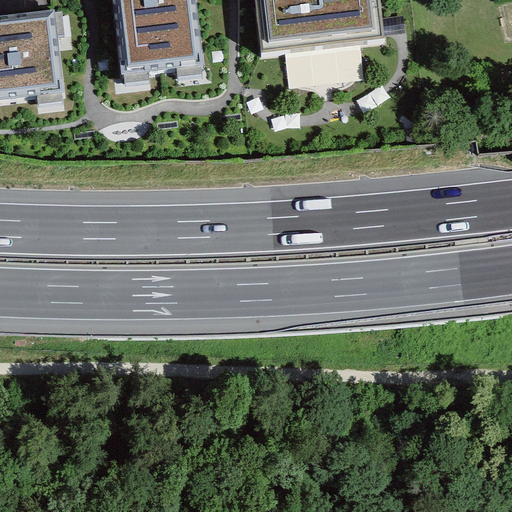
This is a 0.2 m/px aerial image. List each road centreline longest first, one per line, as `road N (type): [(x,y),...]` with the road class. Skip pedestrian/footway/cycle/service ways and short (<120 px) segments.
road 1 (motorway): [(511,204),(267,227),(0,229)]
road 2 (motorway): [(0,292),(269,292),(511,270)]
road 3 (track): [(373,377),(0,369)]
road 4 (track): [(511,376),(373,377)]
